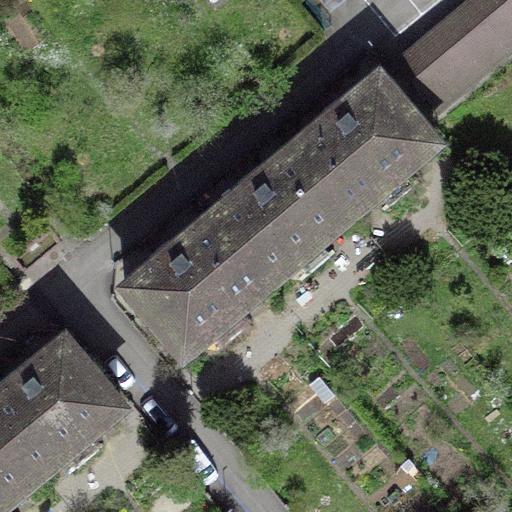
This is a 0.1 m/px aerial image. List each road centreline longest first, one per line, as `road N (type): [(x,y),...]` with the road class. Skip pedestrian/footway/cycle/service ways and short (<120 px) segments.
road 1 (residential): [(399,0),(67,287)]
road 2 (residential): [(67,287),(257,511)]
